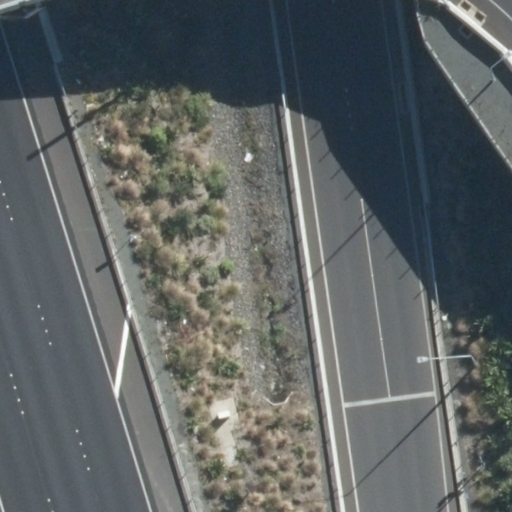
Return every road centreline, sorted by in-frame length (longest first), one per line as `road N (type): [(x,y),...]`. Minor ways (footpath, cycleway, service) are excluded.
road 1 (motorway): [(326,0),(398,511)]
road 2 (motorway): [(0,337),(51,511)]
